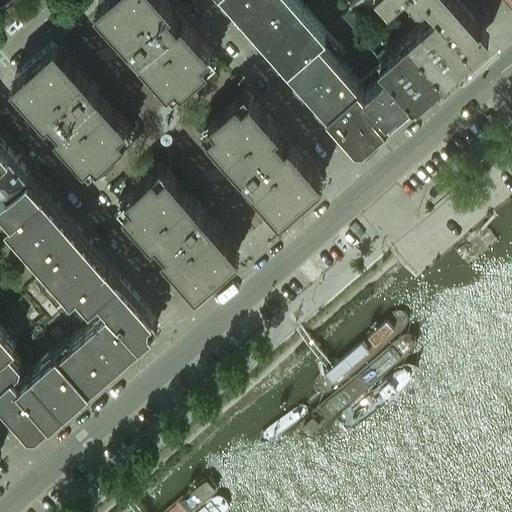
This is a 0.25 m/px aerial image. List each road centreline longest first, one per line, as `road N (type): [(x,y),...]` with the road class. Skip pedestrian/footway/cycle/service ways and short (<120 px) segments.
road 1 (residential): [(0,99),(204,334)]
road 2 (residential): [(201,0),(367,190)]
road 3 (residential): [(204,334),(367,190)]
road 4 (residential): [(42,476),(204,334)]
road 5 (residential): [(367,190),(511,64)]
